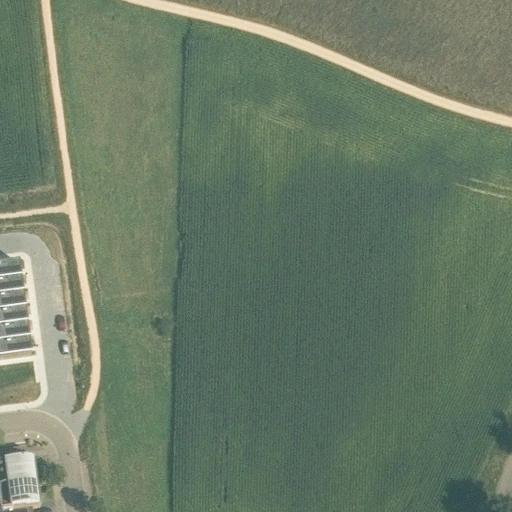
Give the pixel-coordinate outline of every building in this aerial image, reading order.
[(0,282),(20,279),(18,263),(0,265),(0,282)] [(0,297),(22,295),(20,279),(0,282),(0,297)] [(0,313),(25,310),(22,295),(0,297),(0,313)] [(0,328),(27,325),(25,310),(0,313),(0,328)] [(0,344),(29,340),(27,325),(0,328),(0,344)] [(0,360),(31,356),(29,340),(0,344),(0,360)] [(34,468),(33,462),(26,463),(24,450),(0,453),(0,490),(37,485),(35,468),(34,468)] [(32,511),(32,510),(40,509),(39,503),(37,485),(0,490),(0,511),(32,511)]
